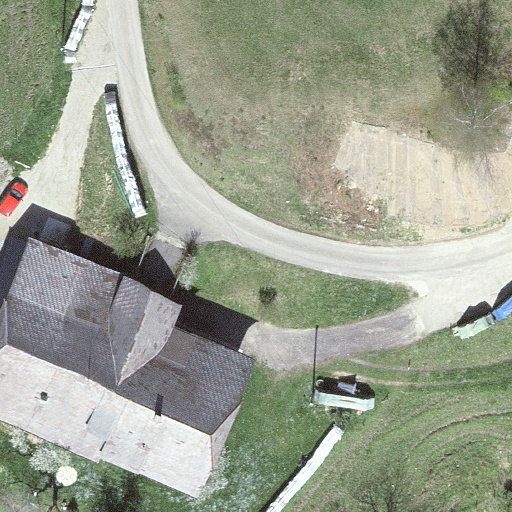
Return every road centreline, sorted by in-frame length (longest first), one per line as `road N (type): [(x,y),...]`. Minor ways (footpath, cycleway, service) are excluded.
road 1 (track): [(122,0),(128,66),(163,159),(248,230),(300,250),(432,268),(511,251)]
road 2 (track): [(292,354),(422,318),(480,263)]
